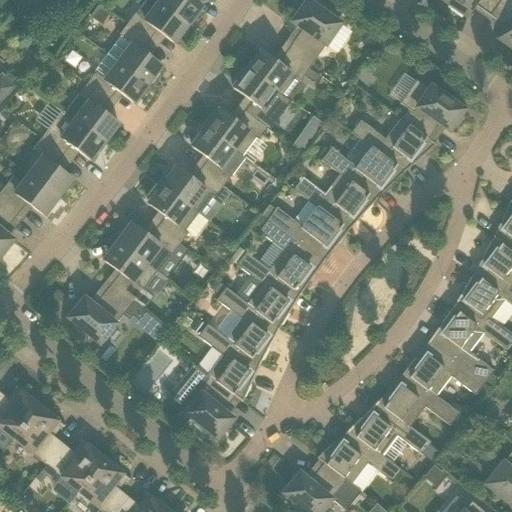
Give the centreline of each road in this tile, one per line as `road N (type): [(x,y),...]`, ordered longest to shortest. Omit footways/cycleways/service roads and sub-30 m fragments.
road 1 (residential): [(3,313),(153,130),(240,0)]
road 2 (residential): [(278,422),(316,408),(376,359),(424,297),(458,223),(462,182)]
road 3 (residential): [(462,182),(426,197),(369,254),(322,317),(278,422)]
road 4 (residential): [(221,492),(3,313)]
road 5 (residential): [(511,101),(367,0)]
